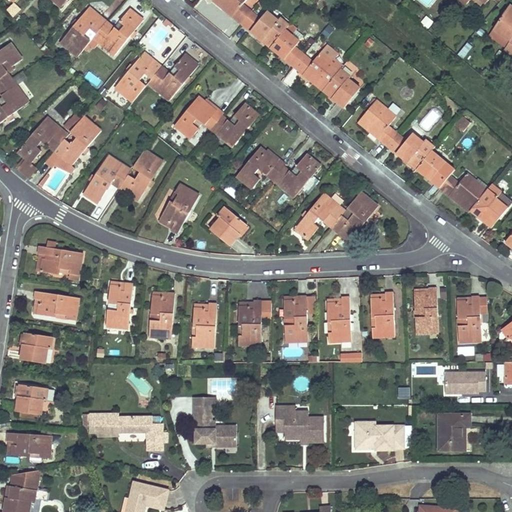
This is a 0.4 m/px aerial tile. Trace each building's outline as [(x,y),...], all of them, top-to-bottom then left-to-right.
[(245,5),(248,0),(214,0),(214,1),(226,11),(228,8),(237,15),(245,5)] [(238,21),(248,8),(245,5),(237,15),(228,8),(226,11),(237,20),(238,21)] [(511,40),(511,5),(494,30),(495,31),(492,36),(507,47),(511,42),(511,40)] [(86,36),(92,29),(98,35),(108,23),(90,8),(61,44),(79,58),(85,50),(90,44),(92,42),(86,36)] [(243,25),(254,12),(248,8),(238,21),(243,25)] [(115,56),(145,21),(131,9),(121,22),(121,23),(125,26),(120,32),(120,33),(115,29),(108,23),(98,35),(94,39),(95,39),(99,43),(115,56)] [(248,29),(259,17),(254,12),(243,25),(248,29)] [(275,46),(291,26),(282,19),(280,21),(269,12),(262,19),(262,20),(252,32),(264,42),(266,39),(268,40),(274,45),(275,46)] [(426,16),(421,24),(429,29),(434,22),(426,16)] [(252,32),(262,20),(262,19),(259,17),(248,29),(252,32)] [(120,32),(125,26),(121,23),(121,22),(115,29),(120,33),(120,32)] [(306,55),(297,47),(301,43),(300,42),(304,36),(298,31),(299,29),(292,24),(291,26),(275,46),(272,49),(295,67),(306,55)] [(98,35),(92,29),(86,36),(92,42),(94,39),(98,35)] [(99,43),(95,39),(94,39),(92,42),(90,44),(91,46),(94,48),(95,49),(99,43)] [(274,45),(268,40),(266,39),(264,42),(272,49),(275,46),(274,45)] [(4,65),(9,61),(13,67),(24,59),(12,44),(0,52),(0,89),(14,79),(4,65)] [(340,72),(330,63),(329,63),(336,55),(337,54),(328,46),(314,62),(314,63),(305,72),(306,73),(315,79),(313,82),(324,91),(327,88),(340,72)] [(163,67),(145,53),(116,88),(134,103),(147,86),(140,81),(141,81),(146,74),(146,73),(153,79),(163,67)] [(170,101),(199,65),(186,54),(175,67),(180,71),(175,77),(163,67),(153,79),(149,84),(170,101)] [(344,66),(336,60),(336,59),(339,56),(339,55),(337,54),(336,55),(329,63),(330,63),(340,72),(341,71),(342,69),(345,66),(344,66)] [(301,71),(310,60),(311,59),(306,55),(295,67),(301,72),(301,71)] [(305,72),(314,63),(314,62),(311,59),(310,60),(301,71),(301,72),(313,82),(315,79),(306,73),(305,72)] [(345,109),(361,89),(350,80),(352,77),(342,69),(341,71),(340,72),(327,88),(327,89),(334,95),(336,97),(334,99),(345,109)] [(28,78),(24,72),(18,76),(18,77),(22,82),(28,78)] [(99,88),(103,81),(90,72),(85,79),(99,88)] [(153,79),(146,73),(146,74),(141,81),(140,81),(147,86),(149,84),(153,79)] [(22,82),(18,77),(18,76),(14,79),(18,85),(19,85),(22,82)] [(0,125),(32,102),(18,85),(14,79),(0,89),(0,91),(5,98),(9,103),(9,104),(3,108),(0,104),(0,125)] [(334,95),(327,89),(327,88),(324,91),(334,99),(336,97),(334,95)] [(212,130),(223,116),(208,104),(206,102),(200,97),(176,126),(191,139),(199,129),(193,125),(199,119),(212,130)] [(9,103),(5,98),(0,101),(0,104),(3,108),(9,104),(9,103)] [(102,111),(108,103),(103,98),(97,107),(102,111)] [(225,113),(208,100),(206,102),(208,104),(223,116),(225,113)] [(387,108),(378,101),(376,104),(384,111),(385,110),(387,108)] [(234,148),(260,115),(246,104),(236,116),(236,117),(241,121),(236,127),(231,122),(223,116),(212,130),(234,148)] [(389,126),(397,117),(387,108),(385,110),(384,111),(376,104),(360,124),(371,133),(373,131),(373,130),(381,136),(389,126)] [(79,125),(86,117),(79,111),(72,120),(73,120),(79,125)] [(241,121),(236,117),(236,116),(231,122),(236,127),(241,121)] [(472,123),(463,116),(456,125),(465,132),(472,123)] [(73,166),(102,131),(86,117),(79,125),(72,133),(78,138),(72,146),(65,141),(55,153),(47,163),(54,168),(63,158),(73,166)] [(38,148),(43,142),(55,153),(65,141),(70,136),(48,118),(19,153),(28,160),(33,164),(42,153),(38,148)] [(79,125),(73,120),(72,120),(65,128),(72,133),(79,125)] [(384,142),(393,130),(394,130),(390,126),(389,126),(381,136),(373,130),(373,131),(371,133),(383,143),(384,142)] [(429,138),(418,129),(414,134),(425,143),(425,142),(427,141),(429,138)] [(388,147),(399,134),(394,130),(393,130),(384,142),(383,143),(388,147)] [(393,152),(404,138),(399,134),(388,147),(393,152)] [(433,151),(436,148),(427,141),(425,142),(425,143),(414,134),(408,141),(407,142),(397,154),(409,164),(411,162),(417,167),(419,168),(433,151)] [(397,154),(407,142),(408,141),(405,138),(404,138),(393,152),(396,154),(397,154)] [(283,167),(268,153),(266,152),(262,148),(237,178),(253,190),(261,180),(254,175),(259,170),(273,181),(284,167),(283,167)] [(284,163),(268,150),(266,152),(268,153),(283,167),(284,167),(286,165),(284,163)] [(140,202),(164,163),(146,151),(135,168),(142,172),(137,180),(130,176),(121,190),(140,202)] [(434,178),(444,165),(446,163),(433,151),(419,168),(418,170),(426,176),(426,177),(429,174),(434,178)] [(295,199),(321,167),(307,155),(297,168),(297,169),(303,173),(298,178),(292,174),(285,168),(284,167),(273,181),(295,199)] [(130,176),(133,171),(110,156),(85,195),(100,204),(113,184),(121,190),(130,176)] [(38,169),(33,164),(28,160),(19,170),(30,179),(38,169)] [(417,167),(411,162),(409,164),(417,171),(418,170),(419,168),(417,167)] [(303,173),(297,169),(297,168),(292,174),(298,178),(303,173)] [(440,189),(451,176),(453,173),(448,169),(436,184),(435,184),(440,189)] [(474,208),(491,188),(479,179),(477,181),(468,173),(460,183),(452,193),(460,200),(458,203),(470,212),(471,211),(474,208)] [(42,190),(51,177),(48,174),(38,187),(42,190)] [(447,192),(456,181),(457,181),(451,176),(440,189),(446,193),(447,192)] [(460,200),(452,193),(460,183),(457,181),(456,181),(447,192),(446,193),(458,203),(460,200)] [(179,234),(200,195),(181,184),(177,193),(179,194),(180,194),(174,204),(171,203),(162,219),(171,224),(173,221),(176,223),(173,228),(172,229),(172,230),(179,234)] [(492,228),(511,203),(511,200),(493,185),(491,188),(474,208),(482,215),(480,218),(492,228)] [(174,204),(180,194),(179,194),(177,193),(171,203),(174,204)] [(350,243),(379,207),(362,193),(349,209),(355,214),(349,221),(343,216),(332,228),(350,243)] [(343,216),(347,211),(326,194),(296,230),(310,241),(320,229),(315,224),(320,218),(332,228),(343,216)] [(243,232),(248,225),(226,207),(218,217),(221,219),(211,231),(231,246),(241,235),(240,235),(237,232),(240,229),(243,232)] [(482,215),(474,208),(471,211),(480,218),(482,215)] [(355,214),(349,209),(347,211),(343,216),(349,221),(355,214)] [(173,228),(176,223),(173,221),(171,224),(162,219),(160,222),(172,229),(173,228)] [(79,282),(84,254),(41,246),(40,254),(42,255),(49,256),(48,259),(45,258),(42,272),(60,275),(60,273),(61,269),(71,271),(72,271),(71,275),(70,281),(79,282)] [(48,259),(49,256),(42,255),(39,271),(42,272),(45,258),(48,259)] [(125,293),(126,284),(111,282),(111,286),(122,287),(122,293),(125,293)] [(129,329),(134,285),(126,284),(125,293),(122,293),(122,287),(111,286),(109,303),(119,304),(119,312),(109,310),(108,310),(107,327),(129,329)] [(440,333),(437,288),(430,289),(430,297),(427,298),(426,292),(415,292),(416,293),(418,335),(440,333)] [(430,297),(430,289),(429,289),(415,289),(415,292),(426,292),(427,298),(430,297)] [(77,322),(80,299),(36,291),(35,299),(37,300),(43,301),(44,301),(43,303),(40,303),(38,315),(56,318),(57,314),(68,317),(67,320),(77,322)] [(167,302),(167,294),(153,293),(153,296),(163,297),(164,297),(163,302),(167,302)] [(396,337),(394,293),(386,293),(386,295),(387,303),(383,303),(383,299),(382,299),(372,300),(373,318),(376,318),(377,330),(373,330),(373,338),(396,337)] [(172,339),(176,294),(167,294),(167,302),(163,302),(164,297),(163,297),(153,296),(151,314),(152,315),(151,322),(149,338),(172,339)] [(387,303),(386,295),(371,296),(372,300),(382,299),(383,299),(383,303),(387,303)] [(458,301),(460,327),(461,343),(483,343),(481,313),(481,299),(480,298),(480,296),(472,297),(473,306),(470,306),(469,301),(459,301),(458,301)] [(309,342),(307,315),(307,297),(299,297),(299,306),(296,306),(295,301),(284,302),(285,319),(286,319),(287,327),(285,327),(286,343),(309,342)] [(299,306),(299,297),(284,298),(284,302),(295,301),(296,306),(299,306)] [(315,314),(315,297),(307,297),(307,315),(308,315),(315,314)] [(473,306),(472,297),(459,297),(458,297),(458,301),(459,301),(469,301),(470,306),(473,306)] [(353,341),(350,298),(343,299),(343,307),(340,307),(339,304),(328,304),(329,323),(333,322),(334,333),(330,334),(330,343),(353,341)] [(38,315),(40,303),(43,303),(44,301),(43,301),(37,300),(35,315),(38,315)] [(262,346),(262,302),(254,302),(254,303),(254,310),(252,310),(251,307),(240,307),(240,326),(243,326),(243,337),(240,337),(239,347),(262,346)] [(119,312),(119,304),(109,303),(108,310),(109,310),(119,312)] [(215,349),(217,304),(210,304),(210,305),(210,306),(209,312),(206,312),(206,309),(195,309),(194,327),(198,327),(197,339),(193,339),(193,348),(215,349)] [(511,352),(511,322),(502,330),(509,339),(505,343),(511,352)] [(217,324),(216,348),(224,348),(225,324),(217,324)] [(54,350),(55,339),(26,334),(25,341),(26,341),(28,342),(28,345),(24,344),(21,360),(47,364),(50,350),(54,350)] [(363,363),(363,354),(352,354),(353,363),(363,363)] [(511,361),(506,362),(506,385),(502,385),(502,393),(511,393),(511,361)] [(484,389),(484,373),(463,373),(464,389),(484,389)] [(42,414),(44,400),(49,400),(50,388),(21,384),(20,392),(21,392),(24,393),(23,396),(22,396),(20,396),(17,411),(21,412),(40,414),(42,414)] [(217,421),(213,422),(213,406),(194,406),(195,422),(196,422),(197,444),(207,444),(212,444),(212,441),(216,440),(216,447),(238,447),(238,432),(228,432),(227,426),(217,426),(217,421)] [(309,418),(296,418),(296,412),(296,407),(276,407),(277,422),(285,422),(286,434),(286,441),(301,441),(309,441),(309,443),(325,443),(325,418),(309,418)] [(153,417),(119,417),(119,414),(92,414),(92,432),(100,432),(100,436),(120,436),(120,432),(120,430),(124,430),(124,432),(149,432),(149,450),(164,450),(164,442),(169,442),(169,433),(164,433),(164,424),(153,425),(153,417)] [(471,449),(471,415),(440,414),(440,450),(471,449)] [(405,425),(377,425),(377,421),(369,421),(369,426),(357,426),(357,447),(369,448),(369,445),(377,445),(377,448),(377,449),(395,449),(395,448),(405,448),(405,425)] [(286,434),(285,422),(277,422),(277,434),(286,434)] [(51,459),(53,436),(9,433),(8,441),(11,441),(17,441),(17,445),(14,445),(14,446),(13,455),(13,456),(32,457),(31,460),(43,461),(43,458),(51,459)] [(169,490),(135,482),(131,498),(127,511),(144,511),(146,505),(164,509),(169,490)] [(36,503),(38,490),(13,487),(11,499),(7,498),(4,511),(30,511),(32,503),(36,503)] [(127,511),(131,498),(126,497),(121,511),(127,511)]
